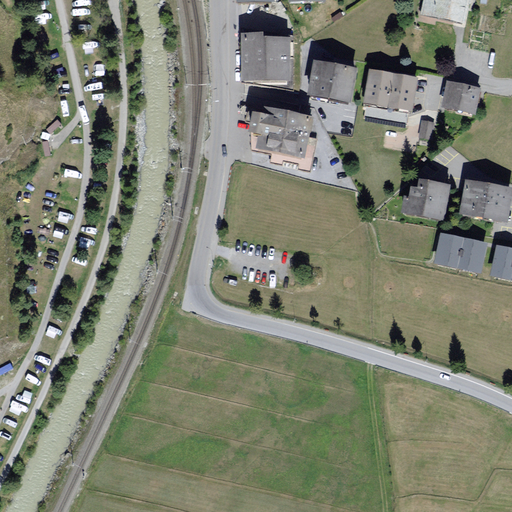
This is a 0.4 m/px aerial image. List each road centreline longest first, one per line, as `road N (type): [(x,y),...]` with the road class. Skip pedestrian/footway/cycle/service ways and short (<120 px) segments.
road 1 (unclassified): [(217,0),(218,155),(196,285),(202,302),(511,406)]
road 2 (track): [(0,481),(82,298),(115,182),(124,53),(112,0)]
road 3 (unknown): [(218,85),(350,110)]
